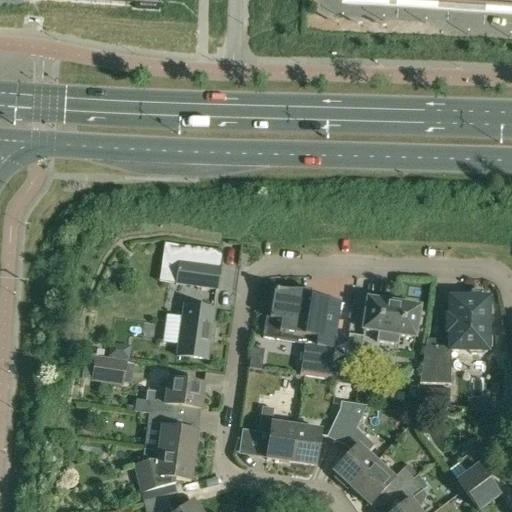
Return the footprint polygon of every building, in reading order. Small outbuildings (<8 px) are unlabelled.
[(35,0),(36,2),(156,9),(156,0),(35,0)] [(511,0),(349,0),(386,2),(386,7),(396,8),(396,3),(436,6),(435,11),(483,14),(483,9),(511,10),(511,0)] [(200,113),(175,115),(176,127),(201,125),(200,113)] [(181,245),(179,263),(219,268),(222,251),(221,251),(181,245)] [(179,263),(176,285),(217,291),(220,269),(219,268),(179,263)] [(266,318),(262,339),(281,342),(304,346),(299,378),(329,383),(340,311),(309,306),(311,292),(273,292),(269,318),(266,318)] [(449,299),(449,318),(447,318),(446,333),(449,333),(449,341),(426,341),(420,385),(450,385),(450,351),(467,352),(471,356),(484,356),(491,349),(491,339),(487,335),(488,300),(485,300),(485,296),(482,292),(472,292),(469,296),(469,300),(449,299)] [(419,309),(367,301),(363,331),(378,333),(377,343),(397,346),(399,337),(414,339),(419,309)] [(177,357),(207,361),(210,345),(212,345),(214,327),(212,327),(214,311),(184,307),(177,357)] [(349,336),(345,360),(358,362),(361,338),(349,336)] [(250,350),(247,369),(259,371),(262,351),(250,350)] [(95,357),(91,383),(123,388),(127,362),(105,359),(95,357)] [(168,381),(166,395),(147,392),(144,409),(135,408),(135,414),(143,415),(148,416),(179,420),(181,409),(200,411),(203,386),(168,381)] [(425,389),(426,401),(448,401),(449,389),(425,389)] [(387,399),(403,402),(404,394),(389,392),(387,399)] [(326,439),(335,443),(348,416),(349,416),(354,405),(340,403),(339,412),(326,439)] [(335,443),(353,451),(333,473),(334,475),(331,478),(345,490),(348,487),(351,490),(375,463),(357,447),(368,452),(374,447),(356,430),(366,407),(354,405),(349,416),(348,416),(335,443)] [(295,428),(271,425),(273,410),(261,409),(258,434),(269,435),(266,460),(290,464),(295,428)] [(162,429),(158,453),(193,459),(197,433),(177,431),(179,420),(148,416),(147,427),(162,429)] [(320,432),(295,428),(290,464),(315,467),(320,432)] [(498,496),(487,481),(498,472),(473,439),(461,448),(467,456),(459,462),(468,474),(457,483),(478,511),(498,496)] [(80,444),(78,452),(100,455),(101,446),(80,444)] [(190,483),(193,459),(158,453),(144,451),(142,465),(133,467),(138,487),(143,505),(168,499),(162,479),(190,483)] [(417,477),(412,481),(403,469),(394,480),(375,463),(351,490),(369,507),(386,488),(394,497),(419,478),(417,477)] [(511,465),(504,465),(503,475),(511,475),(511,465)] [(394,497),(401,507),(394,511),(417,511),(420,508),(426,497),(422,492),(426,488),(419,478),(394,497)] [(163,511),(171,510),(168,499),(143,505),(145,511),(163,511)] [(180,511),(198,511),(192,503),(180,511)]
